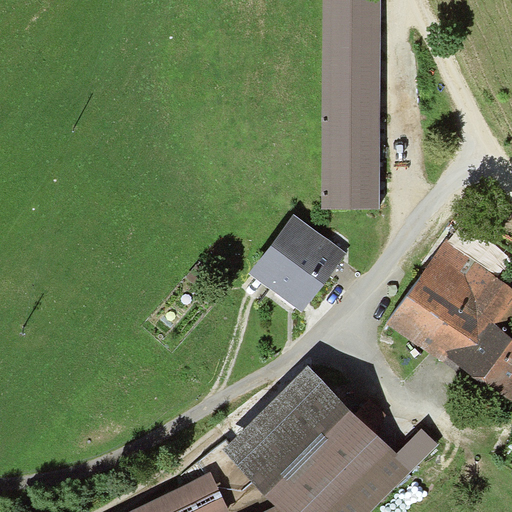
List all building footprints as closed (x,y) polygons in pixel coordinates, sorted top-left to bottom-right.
[(324,1),(320,206),(375,207),(379,2),(324,1)] [(349,256),(296,212),(252,265),(301,307),(349,256)] [(511,290),(444,240),(390,313),(506,400),(511,391),(511,344),(505,339),(511,329),(511,290)] [(303,369),(222,454),(276,504),(284,511),(354,511),(402,462),(303,369)] [(207,475),(130,511),(221,511),(224,511),(207,475)]
